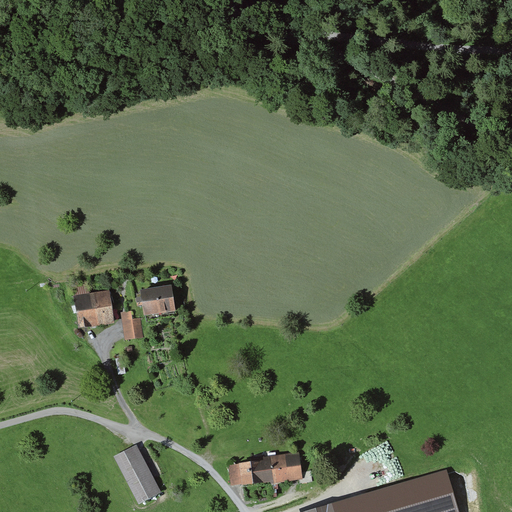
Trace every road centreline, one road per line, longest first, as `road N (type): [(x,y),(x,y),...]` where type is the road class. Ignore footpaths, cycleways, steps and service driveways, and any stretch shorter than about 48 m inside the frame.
road 1 (track): [(241,23),(335,54),(511,143)]
road 2 (track): [(243,511),(202,461),(173,444),(63,411),(0,425)]
road 3 (track): [(272,34),(511,51)]
